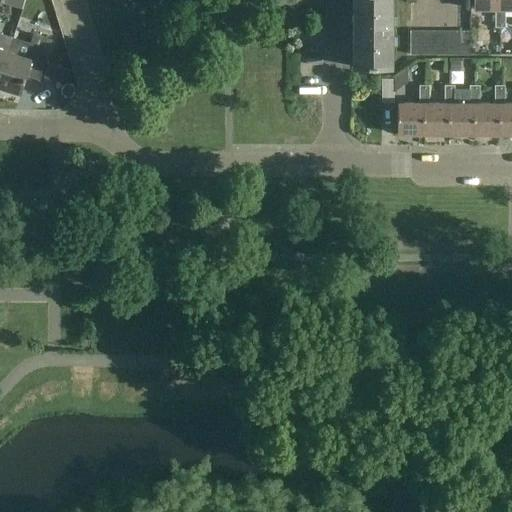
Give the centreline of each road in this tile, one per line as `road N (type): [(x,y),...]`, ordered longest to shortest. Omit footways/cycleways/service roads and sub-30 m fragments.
road 1 (residential): [(108,121),(117,145),(143,161),(335,163)]
road 2 (residential): [(335,163),(511,164)]
road 3 (residential): [(335,163),(336,0)]
road 4 (residential): [(108,121),(72,0)]
